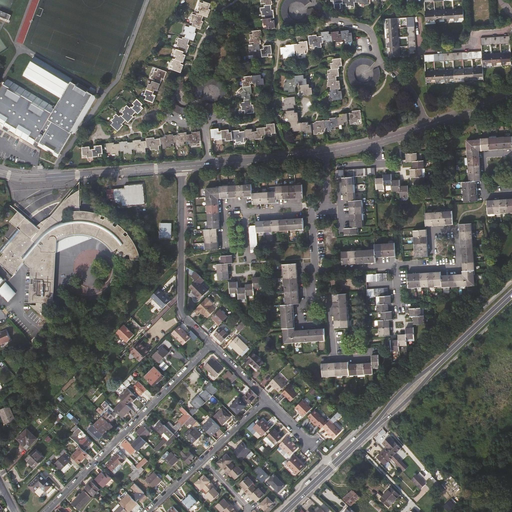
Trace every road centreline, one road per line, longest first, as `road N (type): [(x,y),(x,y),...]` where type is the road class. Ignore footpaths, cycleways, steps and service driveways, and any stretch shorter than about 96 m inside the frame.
road 1 (residential): [(181,166),(337,150),(511,93)]
road 2 (residential): [(211,344),(46,511)]
road 3 (residential): [(181,166),(180,310),(211,344)]
road 4 (residential): [(0,172),(46,177),(181,166)]
